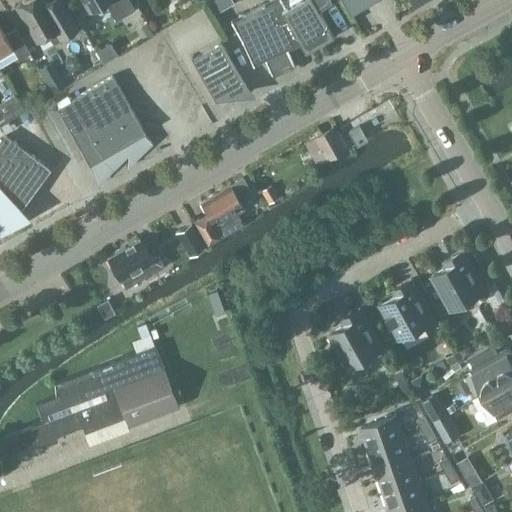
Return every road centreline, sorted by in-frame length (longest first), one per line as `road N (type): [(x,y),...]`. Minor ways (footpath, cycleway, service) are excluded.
road 1 (tertiary): [(0,297),(402,61)]
road 2 (residential): [(365,511),(303,320),(484,207)]
